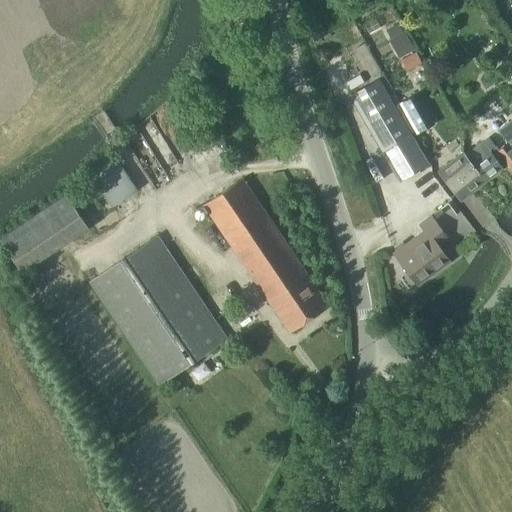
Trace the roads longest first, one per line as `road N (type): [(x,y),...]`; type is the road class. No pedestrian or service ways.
road 1 (unclassified): [(369,361),(343,232),(274,0)]
road 2 (unclassified): [(369,361),(421,358),(474,336),(511,282)]
road 3 (unclassified): [(323,511),(349,467),(369,361)]
